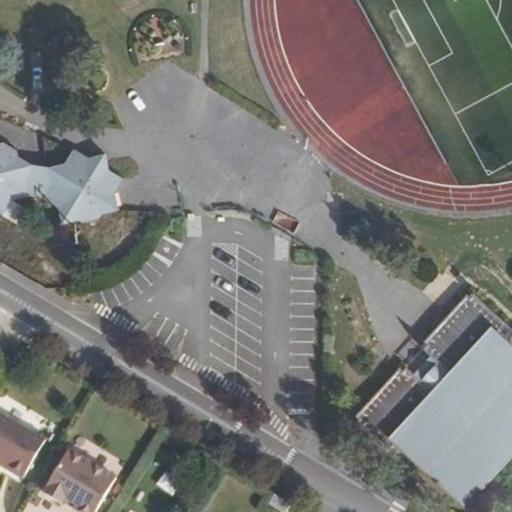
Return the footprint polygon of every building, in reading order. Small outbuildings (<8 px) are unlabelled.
[(0,213),(1,214),(9,202),(18,199),(38,199),(54,202),(62,208),(64,222),(81,220),(88,222),(97,223),(104,215),(118,212),(114,194),(122,182),(107,173),(104,156),(85,160),(75,154),(67,166),(49,166),(36,163),(16,154),(15,150),(2,142),(0,143),(0,213)] [(444,424),(420,402),(390,376),(350,419),(405,468),(413,459),(460,500),(511,443),(511,340),(463,296),(426,337),(455,364),(479,386),(444,424)] [(455,364),(420,402),(444,424),(479,386),(455,364)] [(46,441),(0,413),(0,460),(9,466),(7,469),(24,479),(46,441)] [(96,511),(117,479),(69,451),(48,488),(49,488),(45,495),(62,504),(66,498),(77,505),(75,510),(78,511),(77,511),(96,511)] [(289,503),(275,495),(270,505),(284,511),(289,503)]
